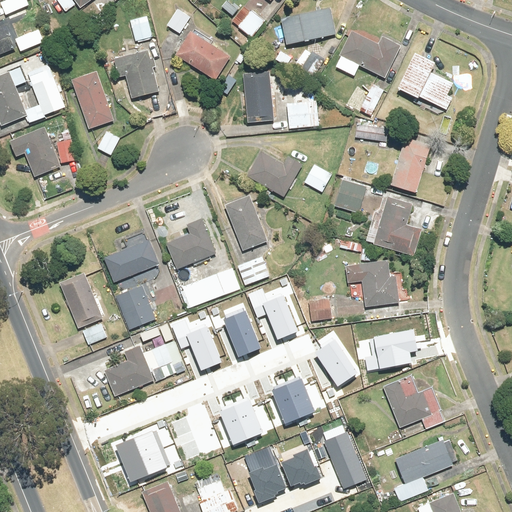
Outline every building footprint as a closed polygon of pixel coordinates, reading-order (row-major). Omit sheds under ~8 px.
[(24,0),(12,0),(4,4),(11,22),(31,14),(24,0)] [(70,0),(78,11),(93,0),(70,0)] [(246,5),(233,21),(255,39),(268,23),(246,5)] [(195,17),(180,7),(168,26),(182,35),(195,17)] [(280,21),(285,46),(335,35),(330,10),(280,21)] [(150,15),(131,20),(137,44),(156,39),(150,15)] [(0,27),(0,57),(16,51),(5,25),(0,27)] [(351,32),(338,57),(384,79),(400,46),(381,37),(377,45),(351,32)] [(229,59),(190,34),(175,59),(214,83),(229,59)] [(323,59),(308,48),(293,69),(308,80),(323,59)] [(295,58),(283,51),(277,60),(289,68),(295,58)] [(150,60),(148,52),(111,62),(115,80),(124,78),(130,100),(159,92),(153,70),(156,69),(154,59),(150,60)] [(433,64),(412,54),(395,90),(445,114),(452,99),(445,96),(451,85),(428,74),(433,64)] [(53,64),(30,73),(42,106),(47,118),(70,110),(53,64)] [(8,73),(0,76),(0,127),(0,128),(27,117),(8,73)] [(113,122),(96,73),(70,82),(87,131),(113,122)] [(273,121),(269,74),(243,76),(247,124),(273,121)] [(388,90),(374,84),(361,111),(375,118),(388,90)] [(321,101),(289,102),(289,129),(321,128),(321,101)] [(389,127),(358,124),(357,138),(388,141),(389,127)] [(59,167),(44,129),(7,144),(13,160),(23,156),(32,178),(59,167)] [(78,161),(71,130),(63,132),(65,142),(58,143),(62,164),(78,161)] [(123,138),(109,131),(99,149),(113,157),(123,138)] [(415,193),(428,147),(403,141),(391,186),(415,193)] [(260,153),(245,177),(282,199),(301,166),(286,157),(282,165),(260,153)] [(336,176),(316,164),(305,182),(325,194),(336,176)] [(370,186),(345,178),(336,206),(361,214),(370,186)] [(248,195),(223,206),(242,252),(267,242),(248,195)] [(412,205),(386,197),(372,245),(414,257),(422,231),(406,226),(412,205)] [(188,235),(164,244),(175,270),(216,254),(202,219),(185,226),(188,235)] [(103,258),(113,283),(158,265),(149,241),(103,258)] [(265,255),(240,265),(248,287),(273,277),(265,255)] [(387,262),(343,268),(345,284),(360,282),(364,308),(399,303),(395,277),(389,278),(387,262)] [(235,269),(188,286),(196,306),(243,289),(235,269)] [(87,273),(58,284),(76,330),(104,319),(87,273)] [(156,293),(152,282),(117,296),(131,331),(158,321),(149,296),(156,293)] [(269,319),(277,343),(300,336),(287,297),(269,303),(265,292),(247,298),(256,323),(269,319)] [(333,298),(312,299),(313,321),(334,320),(333,298)] [(247,308),(224,316),(240,359),(263,351),(247,308)] [(199,346),(209,370),(231,361),(216,323),(198,330),(194,319),(176,326),(186,351),(199,346)] [(103,323),(84,331),(91,347),(110,339),(103,323)] [(364,362),(367,376),(412,369),(410,357),(414,357),(411,337),(372,344),(375,361),(364,362)] [(180,339),(154,349),(166,379),(191,369),(180,339)] [(127,362),(103,371),(113,397),(154,381),(139,344),(122,351),(127,362)] [(337,350),(319,363),(340,391),(358,378),(337,350)] [(411,377),(382,388),(398,429),(421,420),(425,430),(445,422),(431,388),(417,393),(411,377)] [(273,391),(285,424),(315,412),(302,380),(273,391)] [(220,413),(233,445),(262,434),(250,402),(220,413)] [(278,429),(268,433),(272,445),(308,430),(304,419),(278,429)] [(209,426),(189,434),(196,450),(215,443),(209,426)] [(118,444),(134,483),(170,468),(154,430),(118,444)] [(347,432),(326,440),(343,485),(365,477),(347,432)] [(395,460),(405,484),(452,466),(451,463),(459,460),(451,440),(443,443),(442,442),(395,460)] [(294,483),(321,473),(318,464),(316,465),(309,447),(295,452),(298,457),(286,462),(294,483)] [(258,488),(261,497),(289,487),(281,466),(269,470),(267,464),(254,469),(260,487),(258,488)] [(221,474),(197,483),(206,511),(241,511),(234,489),(227,492),(221,474)] [(408,484),(395,489),(401,503),(432,491),(426,476),(408,484)] [(178,511),(166,482),(140,493),(148,511),(178,511)] [(342,488),(329,493),(333,504),(346,500),(342,488)] [(459,511),(452,494),(428,504),(430,511),(459,511)]
